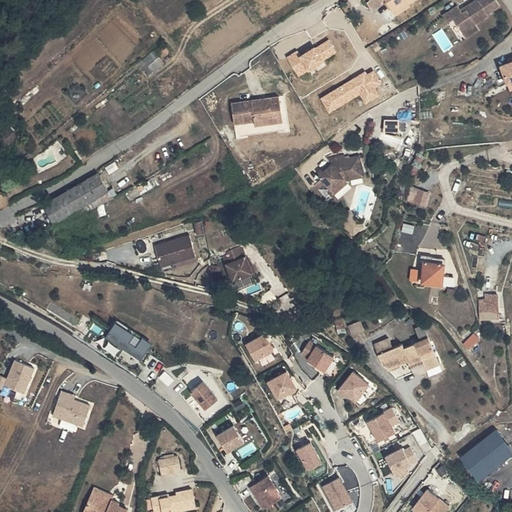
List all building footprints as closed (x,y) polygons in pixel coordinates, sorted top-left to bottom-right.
[(369,0),(367,2),(374,13),(384,6),(383,3),(386,1),(385,0),(369,0)] [(389,0),(395,10),(408,2),(409,5),(417,0),(389,0)] [(460,4),(445,14),(450,21),(456,17),(465,31),(478,23),(477,22),(490,14),(489,12),(502,4),(499,0),(475,0),(466,6),(468,9),(464,11),(460,4)] [(408,2),(395,10),(398,15),(411,7),(409,5),(408,2)] [(456,17),(450,21),(462,40),(481,27),(478,23),(465,31),(456,17)] [(405,30),(400,33),(403,39),(408,36),(405,30)] [(338,51),(331,39),(317,48),(316,46),(302,55),(299,50),(288,57),(298,71),(308,65),(310,69),(338,51)] [(165,45),(155,53),(162,62),(172,55),(165,45)] [(511,60),(502,64),(509,83),(511,82),(511,60)] [(369,74),(367,70),(322,97),(331,112),(363,93),(368,101),(381,94),(376,86),(383,81),(376,69),(369,74)] [(255,100),(232,102),(234,123),(256,120),(256,125),(273,123),(272,115),(284,114),(282,97),(258,99),(259,104),(255,104),(255,100)] [(284,114),(272,115),(273,123),(284,122),(284,114)] [(401,132),(401,118),(385,118),(385,132),(401,132)] [(2,121),(0,122),(0,136),(6,142),(15,134),(2,121)] [(328,160),(315,172),(332,189),(344,177),(365,174),(362,155),(348,158),(347,154),(335,156),(336,160),(332,164),(328,160)] [(19,158),(9,166),(14,170),(22,164),(19,158)] [(22,164),(14,170),(19,175),(26,171),(22,164)] [(46,203),(57,222),(112,190),(100,171),(46,203)] [(337,193),(349,181),(344,177),(332,189),(337,193)] [(431,193),(421,190),(417,203),(428,206),(431,193)] [(341,217),(355,233),(366,224),(352,208),(341,217)] [(191,239),(156,249),(162,270),(197,260),(191,239)] [(234,268),(228,270),(234,286),(257,278),(254,271),(251,272),(243,253),(231,258),(231,260),(234,268)] [(430,259),(420,257),(419,264),(423,265),(442,268),(442,262),(429,260),(430,259)] [(234,268),(231,260),(225,263),(228,270),(234,268)] [(420,284),(451,289),(452,282),(440,280),(442,268),(423,265),(420,284)] [(487,319),(477,319),(477,323),(496,324),(497,307),(489,307),(489,302),(477,302),(477,310),(487,310),(487,319)] [(487,310),(477,310),(477,319),(487,319),(487,310)] [(145,337),(139,347),(132,342),(137,334),(118,322),(109,338),(142,359),(153,342),(145,337)] [(420,337),(428,335),(426,325),(418,327),(420,337)] [(481,337),(476,332),(466,343),(471,347),(481,337)] [(275,349),(266,333),(248,344),(257,359),(275,349)] [(376,343),(381,357),(384,355),(386,361),(389,367),(409,359),(411,363),(423,358),(427,370),(441,364),(430,337),(405,346),(404,342),(394,346),(391,337),(376,343)] [(311,340),(303,353),(310,358),(309,360),(325,370),(334,356),(318,346),(318,345),(311,340)] [(36,366),(16,358),(9,377),(0,373),(0,385),(5,388),(8,382),(27,389),(36,366)] [(355,401),(370,382),(355,369),(338,390),(343,395),(345,393),(355,401)] [(298,387),(288,370),(270,381),(285,408),(299,400),(292,390),(298,387)] [(204,381),(192,390),(206,407),(218,397),(204,381)] [(69,396),(70,392),(62,390),(55,414),(86,424),(92,403),(75,398),(69,396)] [(242,399),(235,403),(239,410),(246,405),(242,399)] [(369,422),(380,441),(397,430),(393,424),(401,419),(393,407),(369,422)] [(75,430),(77,423),(63,419),(61,426),(75,430)] [(246,440),(236,423),(219,434),(229,450),(246,440)] [(511,445),(499,428),(462,455),(480,480),(511,456),(511,445)] [(313,441),(298,449),(309,469),(324,462),(313,441)] [(404,446),(386,456),(394,472),(406,466),(420,459),(413,445),(406,449),(404,446)] [(159,459),(162,474),(183,469),(180,454),(159,459)] [(406,466),(394,472),(397,477),(409,471),(406,466)] [(270,475),(252,486),(265,508),(283,497),(270,475)] [(354,500),(341,477),(325,487),(338,509),(354,500)] [(96,485),(93,494),(110,500),(112,496),(113,492),(96,485)] [(172,511),(198,505),(194,487),(179,491),(179,493),(171,494),(171,492),(155,496),(158,511),(172,511)] [(110,500),(93,494),(86,511),(127,511),(129,509),(119,505),(121,500),(112,496),(110,500)] [(440,511),(425,499),(413,511),(440,511)]
